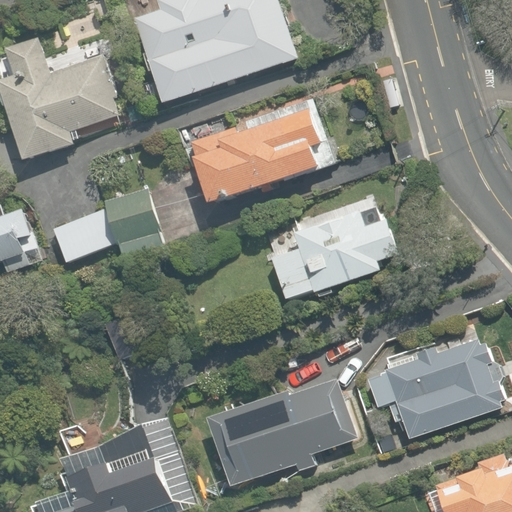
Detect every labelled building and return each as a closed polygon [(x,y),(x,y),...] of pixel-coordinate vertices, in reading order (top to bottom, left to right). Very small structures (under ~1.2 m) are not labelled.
[(139,21),(169,108),(303,62),(280,0),(167,0),(161,2),(165,12),(139,21)] [(1,85),(28,163),(77,146),(73,136),(122,119),(115,100),(121,98),(107,55),(53,74),(42,41),(10,51),(19,79),(1,85)] [(387,80),(392,98),(402,95),(397,77),(387,80)] [(338,165),(317,101),(250,124),(253,133),(241,137),(239,129),(193,145),(214,207),(338,165)] [(55,231),(69,265),(117,245),(121,260),(169,247),(153,189),(106,202),(108,209),(55,231)] [(0,267),(33,255),(28,242),(39,238),(28,210),(0,220),(0,267)] [(278,262),(291,303),(383,274),(380,264),(401,257),(390,222),(383,224),(379,211),(298,237),(303,254),(278,262)] [(110,326),(122,361),(146,353),(134,318),(110,326)] [(408,415),(416,438),(510,407),(503,384),(509,382),(503,365),(496,367),(489,344),(483,346),(481,340),(389,371),(390,376),(372,381),(381,408),(392,404),(397,418),(408,415)] [(211,420),(234,487),(298,465),(301,472),(317,467),(313,456),(361,440),(341,381),(293,397),(291,392),(211,420)] [(63,511),(147,511),(174,503),(177,511),(180,511),(198,506),(169,419),(139,425),(139,427),(99,448),(105,467),(71,479),(80,506),(63,511)] [(438,486),(446,511),(511,511),(511,461),(510,462),(508,455),(481,464),(483,471),(438,486)]
